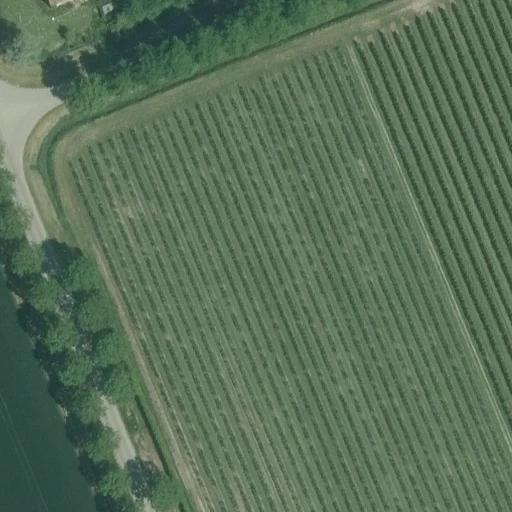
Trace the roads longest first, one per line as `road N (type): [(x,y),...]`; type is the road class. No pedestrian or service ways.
road 1 (unclassified): [(148,511),(0,144)]
road 2 (unclassified): [(0,124),(306,0)]
